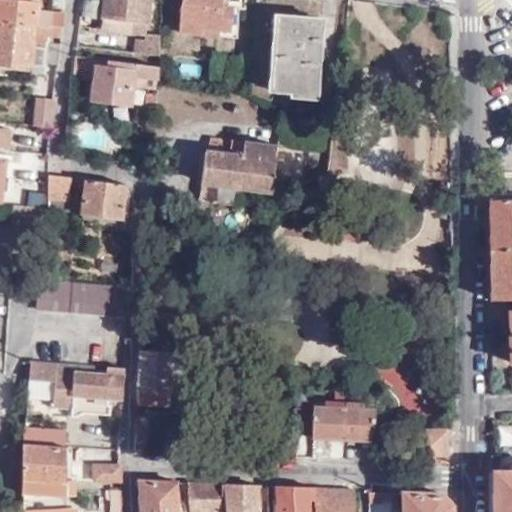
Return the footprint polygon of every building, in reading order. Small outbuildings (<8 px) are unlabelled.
[(0,0),(0,20),(61,26),(62,12),(36,10),(37,2),(11,0),(0,0)] [(151,0),(103,0),(100,29),(148,34),(151,0)] [(199,27),(231,31),(233,6),(220,5),(220,0),(180,0),(177,32),(198,34),(199,27)] [(322,22),(274,17),(266,86),(289,88),(289,91),(315,93),(322,22)] [(60,38),(61,26),(0,20),(0,61),(40,65),(43,37),(60,38)] [(134,39),(133,51),(158,53),(159,35),(148,34),(148,41),(134,39)] [(87,59),(73,58),(72,72),(86,73),(87,59)] [(157,66),(91,59),(87,98),(128,102),(131,76),(156,78),(157,66)] [(142,116),(154,117),(155,95),(144,94),(142,116)] [(51,126),(53,100),(36,98),(34,125),(51,126)] [(298,142),(328,145),(329,128),(300,124),(298,142)] [(8,130),(0,128),(0,147),(6,148),(8,130)] [(241,144),(241,141),(210,136),(207,151),(205,151),(204,154),(227,156),(229,143),(241,144)] [(275,145),(241,141),(241,144),(229,143),(227,156),(204,154),(200,181),(269,191),(275,145)] [(47,174),(45,211),(45,215),(65,216),(68,177),(47,174)] [(81,217),(134,221),(135,204),(124,184),(84,179),(81,217)] [(511,200),(488,202),(488,250),(511,249),(511,200)] [(184,223),(193,224),(197,203),(187,202),(184,223)] [(20,207),(19,222),(44,226),(45,215),(45,211),(20,207)] [(340,238),(370,240),(372,220),(332,217),(329,221),(327,227),(330,235),(339,235),(340,238)] [(0,295),(8,296),(11,258),(31,260),(33,230),(15,228),(14,225),(0,224),(0,295)] [(369,245),(370,240),(340,238),(339,235),(330,235),(329,241),(369,245)] [(489,299),(502,298),(511,298),(511,249),(488,250),(489,299)] [(129,286),(40,280),(38,279),(36,309),(127,315),(129,286)] [(489,299),(489,318),(501,318),(502,298),(489,299)] [(172,354),(139,354),(135,394),(169,397),(172,354)] [(121,399),(123,366),(28,359),(27,375),(54,378),(52,403),(72,405),(75,405),(76,395),(105,398),(121,399)] [(169,397),(135,394),(134,408),(168,411),(169,397)] [(104,407),(105,398),(76,395),(75,405),(72,405),(71,413),(81,413),(81,412),(109,414),(110,407),(104,407)] [(311,439),(371,442),(372,411),(311,408),(311,439)] [(134,419),(132,440),(143,441),(144,419),(134,419)] [(63,431),(22,428),(21,444),(63,446),(63,431)] [(411,460),(444,461),(444,429),(411,429),(411,460)] [(21,492),(66,496),(66,447),(63,446),(21,444),(21,491),(21,492)] [(118,481),(118,464),(94,464),(94,481),(118,481)] [(511,511),(511,470),(492,471),(492,511),(511,511)] [(138,511),(176,511),(175,482),(137,481),(138,504),(138,511)] [(188,511),(221,511),(221,495),(220,484),(187,483),(188,511)] [(257,511),(257,485),(220,484),(221,495),(227,495),(227,511),(257,511)] [(309,511),(309,501),(314,501),(314,488),(275,486),(276,511),(309,511)] [(314,501),(314,511),(355,511),(355,489),(314,488),(314,501)] [(380,490),(367,490),(367,502),(380,503),(380,490)] [(400,511),(450,511),(451,505),(439,493),(400,491),(400,511)]
